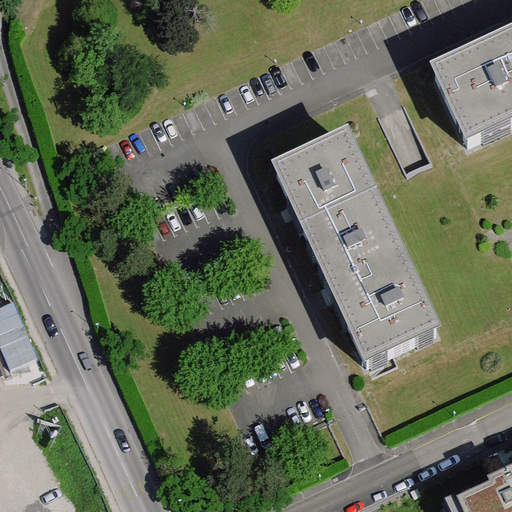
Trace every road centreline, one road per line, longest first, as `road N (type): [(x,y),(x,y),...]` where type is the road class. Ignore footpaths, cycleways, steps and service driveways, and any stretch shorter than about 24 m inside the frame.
road 1 (tertiary): [(0,186),(144,511)]
road 2 (residential): [(511,420),(316,511)]
